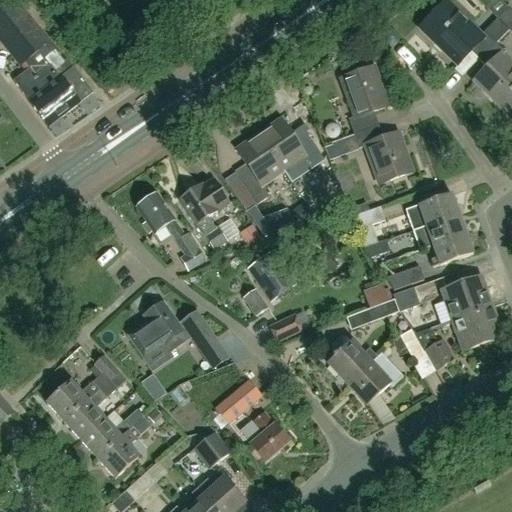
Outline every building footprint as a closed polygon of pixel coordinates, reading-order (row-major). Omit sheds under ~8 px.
[(55,52),(56,51),(13,0),(0,0),(0,44),(19,68),(24,64),(28,70),(11,84),(49,130),(93,94),(68,63),(66,65),(55,52)] [(508,32),(511,27),(511,12),(508,9),(497,21),(504,28),(492,40),(486,35),(482,39),(445,4),(420,29),(459,66),(471,54),(479,62),(496,45),(508,32)] [(496,45),(479,62),(487,70),(476,82),(511,117),(511,68),(501,58),(506,54),(496,45)] [(353,136),(379,127),(373,113),(388,107),(374,68),(339,81),(353,119),(348,121),(353,136)] [(307,116),(300,120),(306,129),(313,125),(307,116)] [(268,128),(258,135),(270,154),(283,174),(290,184),(301,177),(311,169),(318,165),(324,161),(316,149),(307,137),(295,145),(290,137),(279,121),(268,128)] [(328,139),(332,139),(336,138),(338,136),(339,132),(338,128),(335,126),(332,125),(328,126),(325,129),(324,132),(325,136),(328,139)] [(383,139),(379,127),(353,136),(359,151),(364,149),(378,186),(412,174),(398,134),(383,139)] [(246,143),(235,150),(245,166),(251,175),(241,183),(249,195),(257,207),(258,207),(270,199),(262,188),(273,181),(283,174),(270,154),(258,135),(246,143)] [(199,188),(179,201),(197,226),(214,252),(225,245),(216,230),(208,218),(216,213),(215,212),(227,204),(213,182),(201,190),(199,188)] [(185,237),(175,222),(156,195),(135,209),(154,236),(164,229),(183,258),(179,260),(189,276),(208,264),(189,234),(185,237)] [(418,230),(458,216),(452,197),(418,209),(418,208),(405,212),(412,232),(418,230)] [(385,222),(381,208),(347,221),(355,233),(385,222)] [(466,236),(458,216),(418,230),(412,232),(413,234),(420,252),(421,252),(425,250),(466,236)] [(253,229),(241,237),(248,248),(260,240),(253,229)] [(425,250),(421,252),(432,248),(436,260),(430,262),(433,270),(439,267),(472,256),(466,236),(425,250)] [(370,261),(390,254),(386,242),(366,249),(370,261)] [(247,271),(270,304),(295,287),(273,254),(247,271)] [(424,282),(419,268),(386,280),(394,293),(424,282)] [(452,323),(491,309),(480,279),(441,292),(452,323)] [(369,311),(393,302),(388,290),(385,292),(383,286),(363,294),(369,311)] [(394,302),(401,314),(420,307),(414,290),(392,297),(394,302)] [(267,311),(255,292),(243,300),(255,319),(267,311)] [(393,302),(369,311),(369,312),(346,320),(351,333),(401,314),(394,302),(393,303),(393,302)] [(183,334),(162,304),(142,318),(150,329),(130,342),(143,361),(163,347),(163,348),(183,334)] [(491,309),(452,323),(462,353),(502,339),(491,309)] [(277,346),(302,333),(295,320),(270,332),(277,346)] [(56,335),(49,327),(37,338),(44,346),(56,335)] [(198,350),(214,339),(206,328),(190,339),(198,350)] [(414,337),(414,336),(413,336),(428,362),(435,373),(455,362),(443,341),(438,344),(429,330),(414,337)] [(413,336),(414,336),(411,331),(392,344),(399,354),(406,350),(414,365),(413,366),(421,382),(435,373),(428,362),(413,336)] [(89,337),(79,344),(91,361),(101,354),(89,337)] [(346,387),(377,359),(369,350),(362,357),(351,344),(327,367),(346,387)] [(381,355),(377,359),(346,387),(365,408),(388,386),(391,389),(402,378),(381,355)] [(110,383),(120,373),(104,357),(88,372),(96,381),(81,395),(70,383),(45,406),(62,425),(109,383),(110,383)] [(109,383),(62,425),(79,444),(104,421),(95,411),(127,383),(119,375),(121,374),(120,373),(110,383),(109,383)] [(248,382),(214,410),(228,427),(262,398),(248,382)] [(0,424),(11,414),(0,401),(0,424)] [(153,424),(160,417),(154,410),(147,417),(153,424)] [(133,429),(144,419),(137,411),(126,422),(133,429)] [(251,424),(261,437),(249,447),(264,465),(289,444),(274,426),(273,427),(264,414),(251,424)] [(124,437),(96,462),(113,481),(138,459),(129,449),(151,428),(144,419),(133,429),(124,437)] [(104,421),(79,444),(96,462),(124,437),(117,429),(114,432),(104,421)] [(215,435),(203,444),(218,463),(220,465),(231,456),(215,435)] [(218,463),(203,444),(193,451),(209,472),(220,465),(218,463)] [(116,511),(125,511),(135,503),(142,511),(162,492),(146,474),(111,506),(116,511)] [(243,511),(247,508),(244,504),(245,504),(223,480),(214,488),(207,481),(196,491),(203,498),(216,511),(243,511)] [(187,511),(179,511),(176,509),(179,511),(216,511),(203,498),(196,491),(185,501),(192,508),(187,511)]
